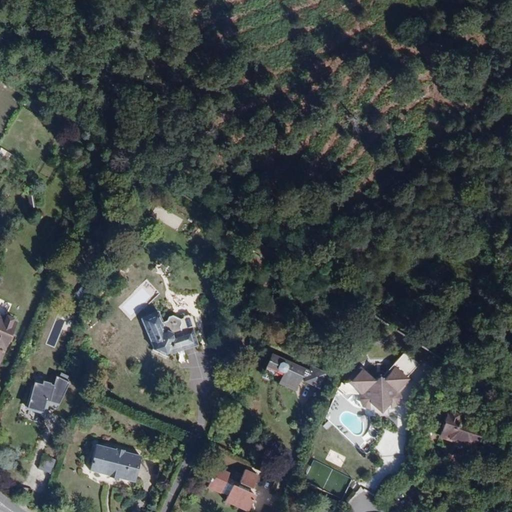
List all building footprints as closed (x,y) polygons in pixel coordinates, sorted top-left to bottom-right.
[(2,149),(0,152),(0,156),(9,160),(13,153),(2,149)] [(37,206),(34,193),(26,194),(28,207),(37,206)] [(258,259),(260,255),(252,250),(249,254),(258,259)] [(253,271),(260,260),(258,259),(249,254),(246,252),(239,262),(253,271)] [(280,267),(283,262),(276,258),(274,263),(280,267)] [(197,345),(192,328),(181,331),(179,326),(181,323),(180,318),(172,314),(168,316),(166,320),(161,321),(157,311),(140,318),(152,347),(150,351),(165,358),(167,355),(197,345)] [(0,357),(15,322),(0,315),(0,357)] [(361,366),(349,379),(362,391),(360,397),(363,402),(369,404),(369,407),(373,407),(387,406),(391,406),(397,400),(399,395),(396,389),(408,376),(406,374),(418,361),(404,348),(392,362),(394,364),(383,377),(378,373),(374,378),(361,366)] [(283,376),(290,360),(271,351),(264,368),(274,372),(276,369),(283,372),(281,375),(283,376)] [(319,385),(325,370),(311,364),(309,368),(290,360),(283,376),(297,382),(300,376),(301,373),(306,375),(305,378),(304,379),(319,385)] [(57,405),(68,381),(53,374),(47,371),(36,366),(27,386),(30,387),(28,393),(57,405)] [(71,373),(61,368),(59,372),(69,377),(71,373)] [(274,372),(264,368),(262,373),(272,378),(274,372)] [(295,388),(297,382),(283,376),(280,382),(295,388)] [(316,390),(319,385),(304,379),(302,383),(316,390)] [(55,409),(57,405),(28,393),(26,396),(55,409)] [(482,431),(459,422),(461,414),(434,405),(430,418),(444,423),(439,435),(477,447),(482,431)] [(134,479),(139,453),(123,449),(123,447),(116,446),(116,448),(95,443),(90,469),(110,473),(109,475),(117,476),(117,475),(134,479)] [(342,467),(346,457),(337,452),(332,462),(342,467)] [(51,473),(57,458),(43,453),(38,468),(51,473)] [(229,500),(238,478),(228,473),(229,469),(217,463),(212,473),(211,472),(208,479),(209,479),(208,483),(228,492),(225,498),(229,500)] [(255,491),(248,488),(249,485),(252,486),(258,472),(246,466),(240,479),(238,478),(229,500),(248,508),(255,491)]
